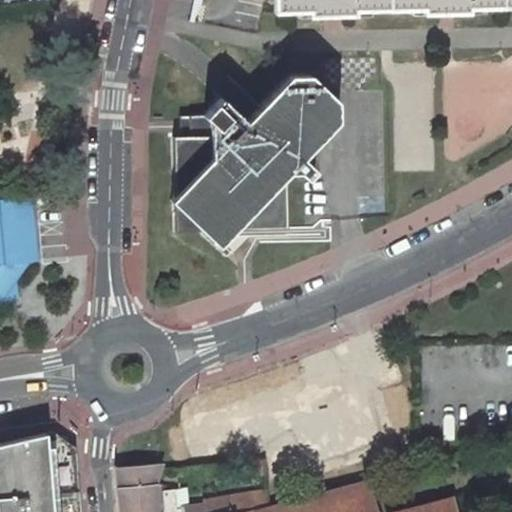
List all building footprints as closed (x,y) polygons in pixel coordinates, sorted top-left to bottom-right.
[(511,0),(280,0),(281,15),(325,14),(325,18),(362,17),(362,13),(429,12),(429,16),(475,15),(475,11),(511,10),(511,0)] [(166,196),(173,203),(173,225),(196,225),(209,238),(227,225),(282,225),(282,165),(290,166),(303,178),(311,170),(299,157),(334,122),(334,103),(307,75),(290,75),(244,121),(220,97),(203,114),(189,114),(188,134),(174,135),(173,189),(166,196)] [(13,206),(16,234),(34,232),(31,203),(13,206)] [(0,304),(32,265),(38,264),(34,232),(16,234),(13,206),(0,207),(0,304)] [(0,447),(0,478),(2,496),(2,497),(0,496),(0,511),(79,511),(74,450),(52,436),(0,447)] [(252,482),(270,482),(268,461),(249,462),(252,482)] [(121,487),(155,486),(160,467),(119,471),(121,487)] [(272,509),(261,511),(384,511),(375,478),(272,506),(272,509)] [(155,492),(155,486),(121,487),(123,511),(197,511),(197,510),(186,511),(183,510),(178,510),(176,491),(155,492)] [(232,511),(261,511),(272,509),(272,506),(268,489),(231,501),(231,503),(232,511)] [(458,511),(456,502),(417,511),(458,511)] [(232,511),(231,503),(197,510),(197,511),(232,511)]
